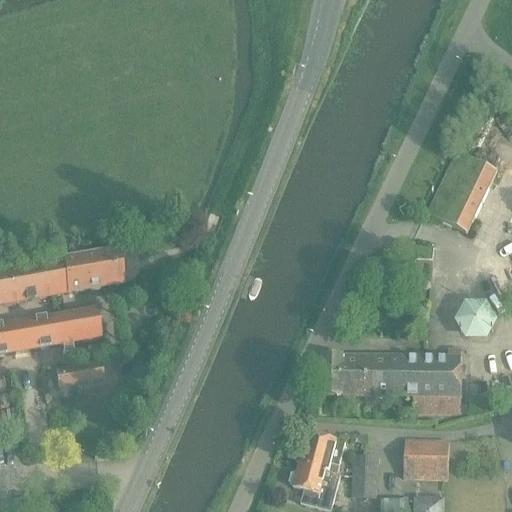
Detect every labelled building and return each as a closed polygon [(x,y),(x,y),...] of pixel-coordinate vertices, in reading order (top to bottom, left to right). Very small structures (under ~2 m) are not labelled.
[(426,219),(467,238),(497,176),(456,156),(426,219)] [(434,250),(416,248),(415,260),(432,261),(434,250)] [(118,251),(62,261),(0,271),(0,308),(91,293),(93,294),(100,293),(102,291),(124,287),(118,251)] [(466,343),(488,342),(498,324),(487,305),(466,305),(455,324),(466,343)] [(95,312),(0,327),(0,358),(100,341),(95,312)] [(322,399),(413,401),(413,417),(459,418),(459,402),(460,402),(461,354),(448,353),(448,362),(323,359),(322,399)] [(100,363),(77,367),(81,386),(103,382),(100,363)] [(296,465),(299,469),(330,478),(330,477),(332,470),(339,472),(346,448),(309,437),(304,453),(299,454),(296,465)] [(447,484),(449,446),(405,445),(404,483),(447,484)] [(377,502),(379,460),(352,459),(351,501),(377,502)] [(332,511),(341,481),(330,477),(330,478),(299,469),(297,476),(292,477),(290,487),(294,493),(305,496),(301,508),(313,511),(332,511)] [(443,511),(444,501),(414,500),(413,511),(443,511)] [(408,511),(408,503),(381,503),(381,511),(408,511)]
